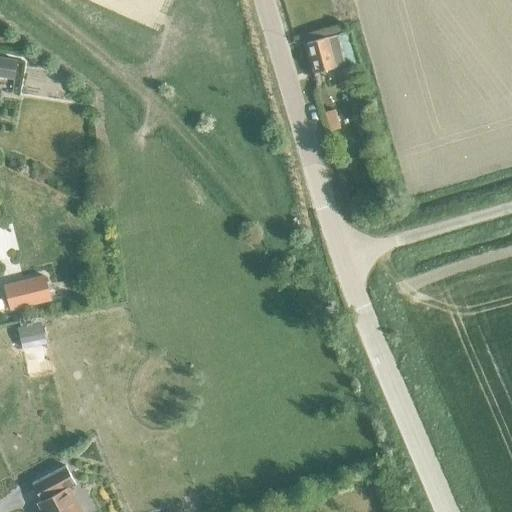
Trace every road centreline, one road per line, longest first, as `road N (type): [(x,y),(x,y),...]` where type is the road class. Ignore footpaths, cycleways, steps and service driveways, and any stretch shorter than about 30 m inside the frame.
road 1 (tertiary): [(444,511),(341,254)]
road 2 (tertiary): [(341,254),(264,0)]
road 3 (unclassified): [(341,254),(511,208)]
